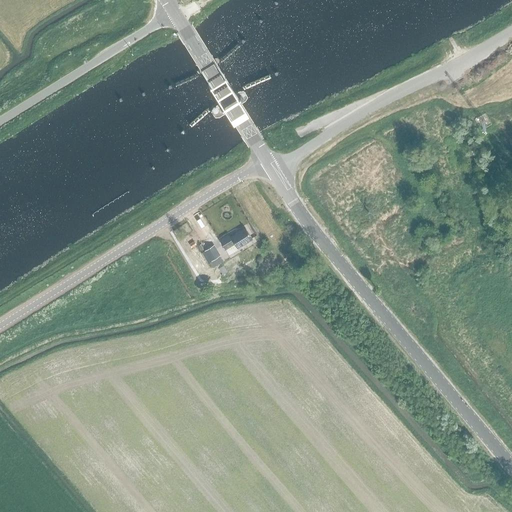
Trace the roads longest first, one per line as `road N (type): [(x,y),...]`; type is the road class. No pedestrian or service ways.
road 1 (secondary): [(511,469),(317,237),(270,166)]
road 2 (tertiary): [(0,325),(238,177),(270,166)]
road 3 (unclassified): [(511,31),(270,166)]
road 4 (unclassified): [(0,119),(175,14)]
road 5 (secondary): [(270,166),(175,14)]
